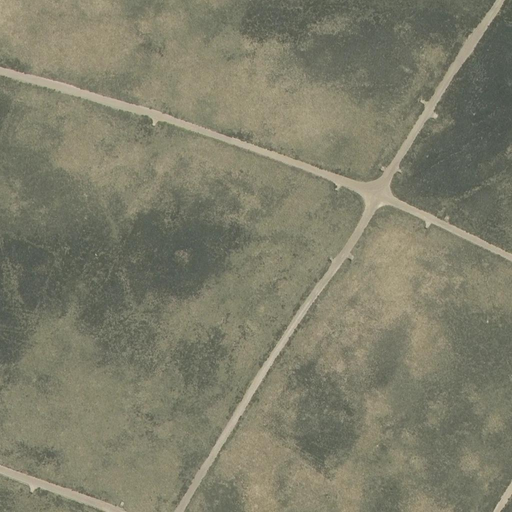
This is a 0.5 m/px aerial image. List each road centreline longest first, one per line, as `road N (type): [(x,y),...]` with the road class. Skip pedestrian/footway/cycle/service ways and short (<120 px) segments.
road 1 (track): [(178,511),(499,0)]
road 2 (track): [(0,72),(257,150),(511,259)]
